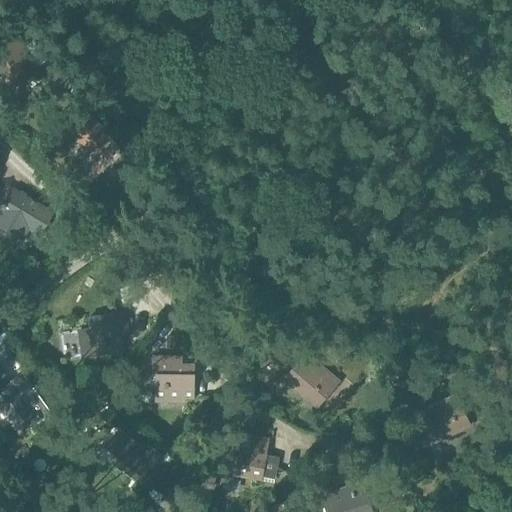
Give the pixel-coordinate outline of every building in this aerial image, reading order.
[(17,41),(0,52),(0,88),(4,94),(37,69),(17,41)] [(88,116),(68,134),(82,150),(74,158),(86,171),(93,165),(100,174),(122,154),(106,136),(106,135),(105,136),(88,116)] [(14,189),(0,209),(0,228),(22,242),(29,230),(39,235),(54,213),(14,189)] [(89,329),(78,330),(83,357),(122,351),(120,336),(128,335),(124,312),(88,318),(89,329)] [(317,409),(341,381),(307,352),(283,380),(317,409)] [(197,365),(172,364),(172,358),(152,357),(151,375),(155,375),(154,399),(195,400),(197,365)] [(21,375),(0,390),(0,412),(18,437),(49,413),(21,375)] [(429,446),(471,427),(456,395),(414,414),(429,446)] [(126,440),(116,433),(107,444),(108,445),(117,452),(111,458),(138,480),(133,486),(144,495),(145,496),(169,466),(142,444),(139,449),(127,439),(126,440)] [(223,475),(222,483),(251,488),(252,479),(261,480),(265,455),(268,439),(230,433),(223,475)] [(265,455),(261,480),(275,483),(279,457),(265,455)] [(337,484),(320,489),(326,511),(371,511),(361,477),(346,481),(348,487),(338,490),(337,484)]
